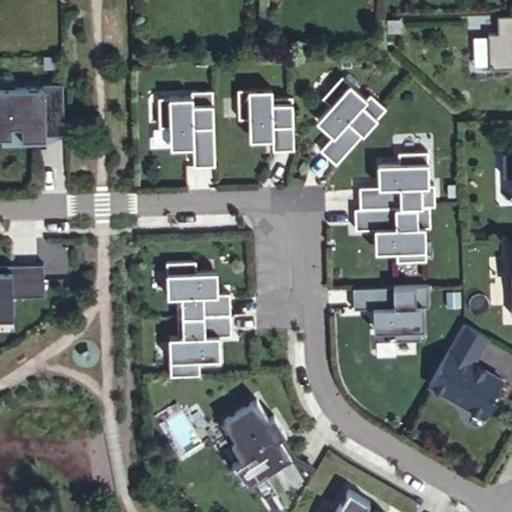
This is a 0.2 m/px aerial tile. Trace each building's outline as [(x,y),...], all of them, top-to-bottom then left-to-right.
[(511,12),(500,13),(500,31),(490,31),(491,61),(511,60),(511,12)] [(329,102),(317,116),(315,118),(332,133),(319,147),(335,162),(385,106),(369,92),(366,96),(341,73),(321,95),(329,102)] [(64,132),(62,79),(43,80),(42,84),(0,85),(0,134),(11,134),(11,124),(21,123),(21,137),(46,136),(46,132),(64,132)] [(249,120),(249,134),(249,136),(272,135),(272,147),(293,147),(292,93),(272,93),(271,84),(237,85),(238,121),(249,120)] [(169,124),(170,142),(170,145),(192,144),(193,164),(214,163),(212,88),(191,89),(191,94),(158,95),(159,124),(169,124)] [(11,124),(11,134),(11,142),(46,141),(46,136),(21,137),(21,123),(11,124)] [(397,160),(378,161),(376,161),(377,183),(357,184),(358,205),(427,203),(433,203),(432,182),(427,182),(426,149),(396,150),(397,160)] [(511,150),(501,151),(502,175),(511,174),(511,175),(511,150)] [(353,227),(373,226),(373,249),(376,249),(394,248),(394,259),(424,258),(423,225),(428,225),(427,203),(358,205),(352,205),(353,227)] [(166,259),(166,293),(175,292),(176,331),(168,332),(170,372),(198,371),(198,355),(216,355),(216,332),(230,332),(229,290),(214,290),(214,268),(195,268),(195,258),(166,259)] [(39,260),(7,260),(8,267),(0,267),(0,314),(9,314),(8,293),(40,292),(39,260)] [(351,306),(371,306),(372,328),(374,328),(392,328),(393,338),(422,337),(421,304),(427,304),(426,283),(351,285),(351,306)] [(486,335),(462,320),(427,381),(482,414),(493,396),(491,391),(499,378),(471,361),(486,335)] [(284,500),(291,504),(313,467),(289,453),(277,435),(284,431),(273,412),(267,415),(255,396),(221,416),(233,436),(229,438),(239,455),(229,461),(242,483),(251,477),(262,493),(267,490),(277,505),(284,500)] [(334,511),(329,508),(326,511),(385,511),(373,505),(371,508),(365,505),(369,498),(348,486),(334,511)] [(284,500),(277,505),(282,511),(286,511),(291,504),(284,500)]
